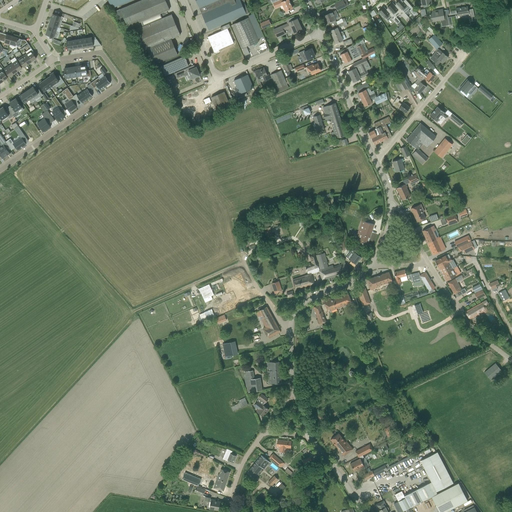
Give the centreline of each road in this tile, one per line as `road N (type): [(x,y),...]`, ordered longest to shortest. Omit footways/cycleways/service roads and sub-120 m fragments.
road 1 (residential): [(180,0),(216,77),(320,33)]
road 2 (residential): [(0,170),(123,82)]
road 3 (residential): [(290,325),(244,255),(294,238),(304,248)]
road 4 (track): [(244,263),(134,310),(115,328)]
road 5 (residential): [(374,158),(468,53)]
road 6 (unclassified): [(374,158),(320,33)]
road 7 (unclassified): [(511,359),(468,324),(429,264)]
